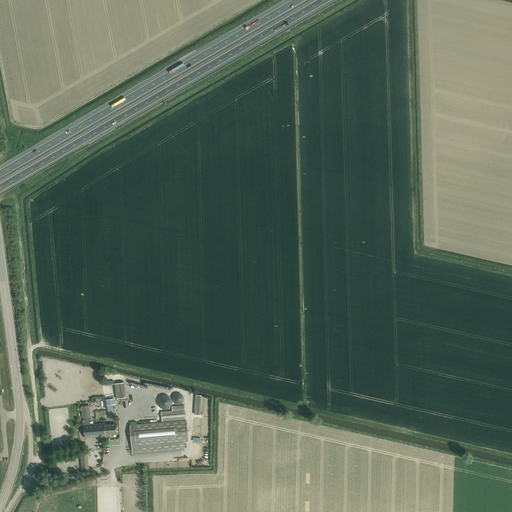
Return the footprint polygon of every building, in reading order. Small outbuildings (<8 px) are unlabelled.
[(117,399),(127,397),(125,382),(115,384),(117,399)] [(181,405),(182,403),(184,402),(184,400),(184,398),(183,396),(182,395),(180,394),(178,394),(176,394),(175,395),(173,396),(173,398),(173,400),(173,402),(174,403),(175,404),(177,405),(179,405),(181,405)] [(168,409),(170,408),(172,406),(172,404),(172,401),(171,399),(170,397),(168,396),(166,395),(163,396),(161,397),(159,398),(158,400),(158,403),(158,405),(159,407),(161,409),(163,410),(166,410),(168,409)] [(108,409),(114,408),(114,405),(116,404),(115,398),(106,400),(107,406),(108,409)] [(133,455),(185,450),(184,442),(188,441),(185,406),(172,407),(173,411),(161,412),(162,422),(130,425),(133,455)] [(85,425),(90,425),(89,411),(90,410),(90,407),(82,407),(83,411),(85,425)] [(114,408),(108,409),(109,419),(116,418),(114,408)] [(90,425),(85,425),(84,425),(85,438),(106,436),(106,435),(118,434),(117,424),(105,425),(105,423),(90,425)] [(82,470),(89,469),(87,449),(80,450),(82,470)]
